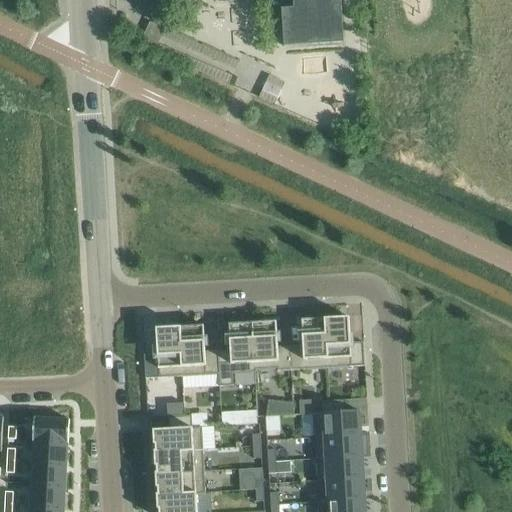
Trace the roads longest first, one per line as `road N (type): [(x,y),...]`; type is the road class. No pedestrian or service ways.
road 1 (residential): [(99,302),(365,287),(382,293),(400,511)]
road 2 (residential): [(80,0),(99,302)]
road 3 (residential): [(104,382),(112,511)]
